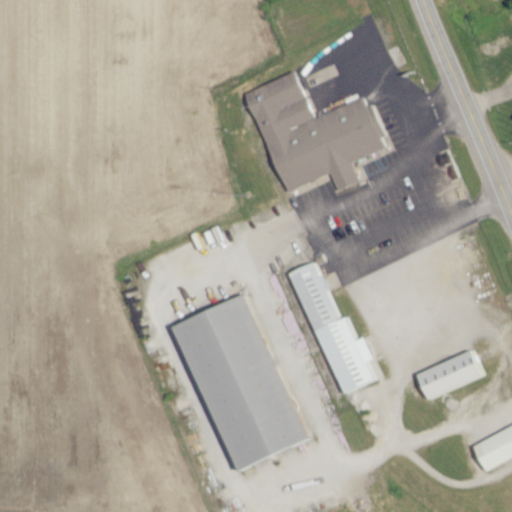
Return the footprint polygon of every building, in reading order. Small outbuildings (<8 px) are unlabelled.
[(254,90),(290,191),(338,174),(344,191),(366,183),(358,161),(394,148),(390,137),(393,136),(381,102),(374,105),(372,98),(320,116),(304,72),(254,90)] [(296,274),(348,396),(386,380),(378,361),(384,358),(374,336),(368,339),(358,316),(351,319),(327,261),(296,274)] [(247,470),(320,442),(263,293),(190,322),(247,470)] [(496,378),(487,351),(421,372),(430,399),(496,378)] [(490,472),(511,462),(511,431),(478,446),(490,472)]
